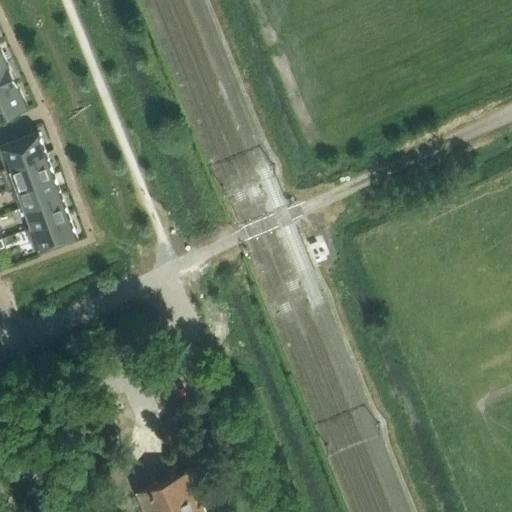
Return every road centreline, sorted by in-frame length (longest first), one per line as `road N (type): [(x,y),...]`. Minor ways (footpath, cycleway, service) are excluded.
road 1 (unclassified): [(12,342),(511,113)]
road 2 (unknown): [(175,267),(177,338),(133,467),(127,511)]
